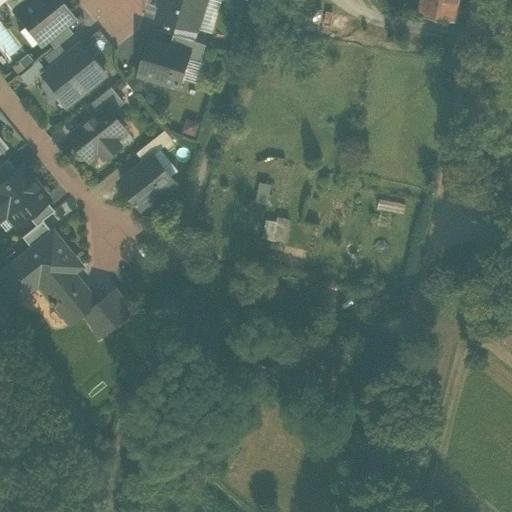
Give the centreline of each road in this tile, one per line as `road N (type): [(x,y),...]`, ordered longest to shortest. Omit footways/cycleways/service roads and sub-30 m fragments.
road 1 (residential): [(480,0),(443,186),(511,251)]
road 2 (residential): [(0,94),(117,236)]
